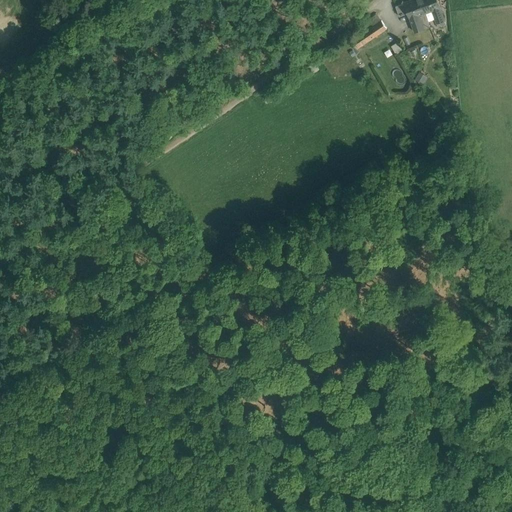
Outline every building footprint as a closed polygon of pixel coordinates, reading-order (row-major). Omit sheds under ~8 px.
[(420,0),(411,0),(404,3),(405,3),(396,6),(400,16),(408,13),(410,18),(415,31),(430,26),(425,13),(420,0)] [(437,0),(420,0),(425,13),(432,10),(440,7),(437,0)] [(440,7),(432,10),(438,27),(446,24),(444,21),(445,20),(440,7)] [(377,14),(369,19),(374,26),(382,20),(377,14)] [(374,26),(352,40),(357,48),(372,38),(387,28),(382,20),(374,26)] [(387,28),(372,38),(374,42),(390,32),(387,28)] [(357,48),(352,40),(344,45),(349,54),(357,48)] [(399,42),(391,46),(396,54),(403,49),(399,42)] [(315,62),(305,69),(309,76),(320,69),(315,62)] [(415,79),(422,83),(427,76),(420,71),(415,79)]
